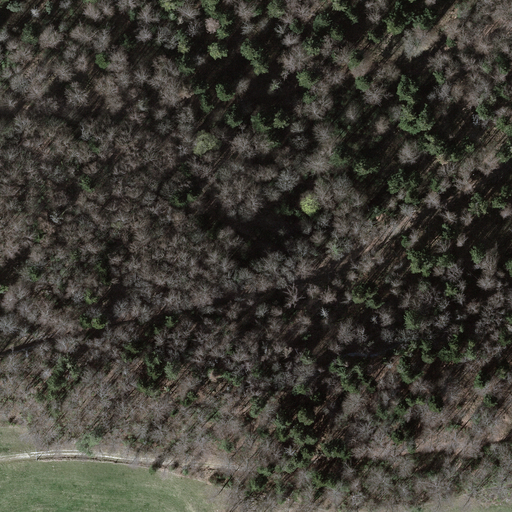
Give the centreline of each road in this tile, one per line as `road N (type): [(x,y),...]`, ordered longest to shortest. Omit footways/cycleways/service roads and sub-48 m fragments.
road 1 (track): [(0,340),(116,318),(341,257),(511,154)]
road 2 (track): [(0,103),(112,104),(233,92),(349,71),(511,26)]
road 3 (track): [(511,434),(413,453),(293,462),(0,459)]
